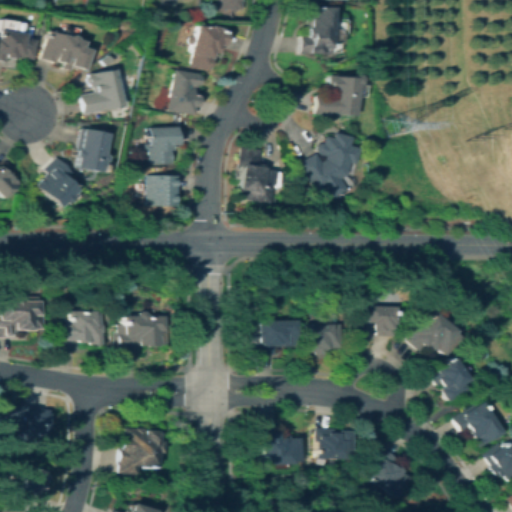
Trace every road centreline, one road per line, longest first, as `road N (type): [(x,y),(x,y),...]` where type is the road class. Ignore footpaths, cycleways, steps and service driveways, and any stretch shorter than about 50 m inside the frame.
road 1 (secondary): [(511,242),(0,240)]
road 2 (tertiary): [(208,511),(204,242)]
road 3 (residential): [(204,242),(207,147),(255,48),(267,0)]
road 4 (residential): [(270,389),(332,395),(411,430),(475,511)]
road 5 (residential): [(129,389),(0,370)]
road 6 (residential): [(83,385),(79,493),(71,511)]
road 7 (residential): [(223,111),(251,122),(275,114),(280,92),(249,59)]
